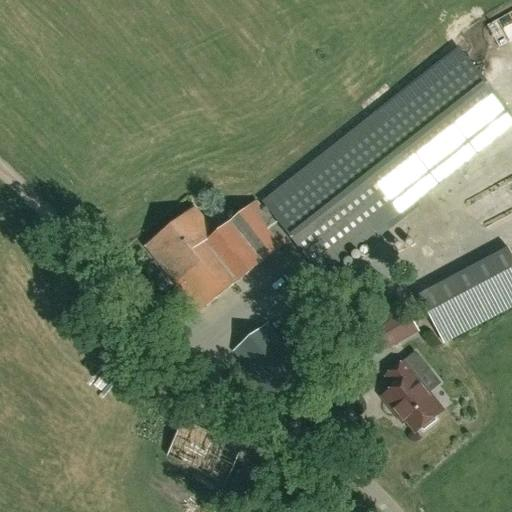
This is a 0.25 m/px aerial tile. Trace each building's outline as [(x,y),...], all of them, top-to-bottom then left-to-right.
[(503,48),(511,42),(511,18),(493,30),(503,48)] [(419,197),(511,125),(511,115),(467,57),(369,132),(370,133),(267,213),(260,204),(235,224),(233,220),(216,233),(198,210),(149,247),(201,314),(290,244),(289,243),(295,239),(321,273),(419,197)] [(511,252),(422,300),(447,346),(511,312),(511,252)] [(376,356),(419,333),(402,300),(359,324),(376,356)] [(276,404),(308,378),(267,326),(234,353),(276,404)] [(415,374),(406,363),(387,378),(395,389),(384,398),(404,422),(407,420),(416,432),(420,429),(423,433),(438,422),(434,417),(441,412),(413,376),(415,374)] [(227,487),(244,453),(185,424),(168,459),(227,487)]
